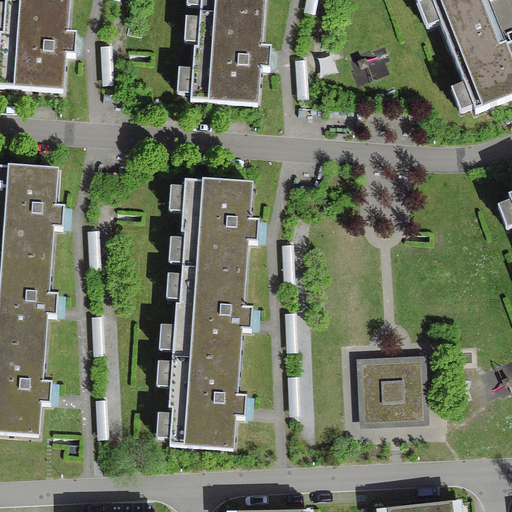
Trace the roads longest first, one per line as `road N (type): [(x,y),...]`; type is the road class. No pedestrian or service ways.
road 1 (residential): [(511,146),(433,161),(0,129)]
road 2 (residential): [(191,486),(490,472)]
road 3 (residential): [(0,495),(191,486)]
